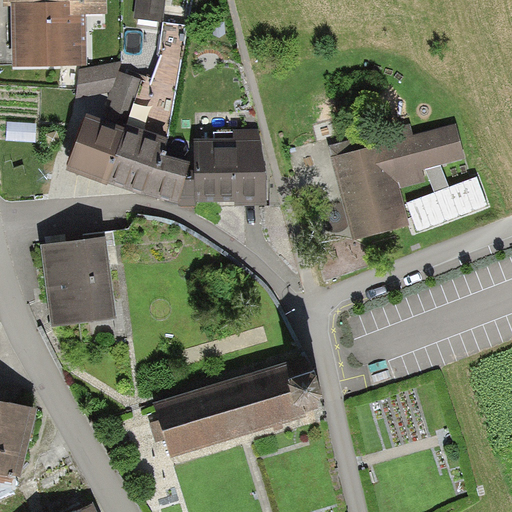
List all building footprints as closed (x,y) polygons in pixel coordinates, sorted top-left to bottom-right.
[(3,0),(4,7),(11,8),(12,69),(80,68),(86,68),(85,15),(107,14),(107,0),(3,0)] [(161,0),(132,0),(129,21),(157,27),(161,0)] [(86,118),(67,173),(107,188),(109,184),(179,207),(189,172),(191,165),(164,154),(168,137),(183,59),(163,57),(151,84),(119,71),(108,93),(104,101),(110,103),(101,124),(86,118)] [(86,68),(80,68),(77,98),(108,93),(119,71),(122,64),(86,68)] [(411,125),(329,146),(354,238),(408,224),(399,189),(427,182),(423,169),(466,158),(457,125),(414,136),(411,125)] [(229,141),(196,143),(196,171),(189,172),(179,207),(237,204),(237,207),(267,207),(265,176),(259,133),(228,133),(229,141)] [(117,318),(107,242),(42,250),(51,326),(117,318)] [(284,362),(151,403),(169,460),(300,420),(297,408),(323,400),(313,368),(308,370),(302,357),(284,362)] [(0,402),(0,487),(16,481),(24,447),(34,411),(0,402)]
